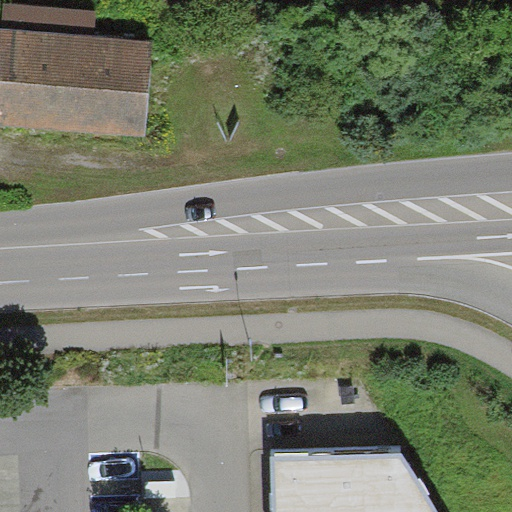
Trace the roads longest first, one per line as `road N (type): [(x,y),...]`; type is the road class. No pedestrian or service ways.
road 1 (secondary): [(186,230),(511,291)]
road 2 (secondary): [(511,206),(186,230)]
road 3 (secondary): [(186,230),(0,250)]
